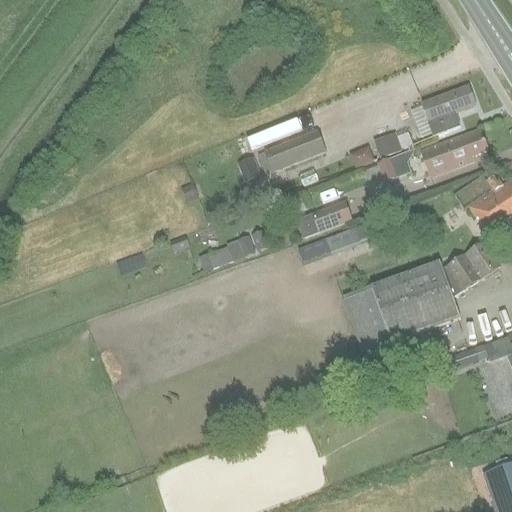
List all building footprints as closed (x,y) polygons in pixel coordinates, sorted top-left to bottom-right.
[(456,116),(476,108),(468,89),(422,106),(435,139),(461,129),(456,116)] [(257,150),(307,130),(303,118),(252,138),(257,150)] [(379,164),(416,150),(409,131),(372,145),(379,164)] [(318,132),(265,152),(266,155),(259,158),(264,170),(270,167),(273,174),(326,154),(318,132)] [(433,180),(452,173),(475,165),(473,159),(488,153),(480,132),(423,153),(433,180)] [(370,150),(351,157),(357,171),(376,163),(370,150)] [(408,165),(416,151),(377,166),(385,186),(412,175),(408,165)] [(256,160),(239,166),(246,185),(263,179),(256,160)] [(507,222),(511,218),(511,181),(501,189),(495,179),(487,184),(494,194),(471,210),(491,239),(511,227),(507,222)] [(182,190),(187,204),(199,200),(193,186),(182,190)] [(297,222),(304,241),(353,223),(346,204),(297,222)] [(299,251),(305,267),(333,257),(377,240),(371,224),(326,240),(299,251)] [(252,237),(257,250),(268,246),(263,232),(252,237)] [(256,256),(249,238),(240,242),(247,259),(256,256)] [(186,239),(171,245),(175,255),(190,250),(186,239)] [(460,319),(453,301),(498,271),(481,246),(442,272),(439,264),(372,289),(374,292),(344,303),(363,355),(460,319)] [(220,254),(200,261),(206,276),(226,269),(220,254)] [(511,346),(509,340),(484,349),(490,365),(511,357),(511,358),(511,346)] [(441,377),(475,364),(471,352),(437,365),(441,377)] [(486,477),(498,511),(511,511),(511,462),(499,467),(500,471),(486,477)] [(456,465),(437,470),(447,511),(454,511),(467,509),(456,465)]
